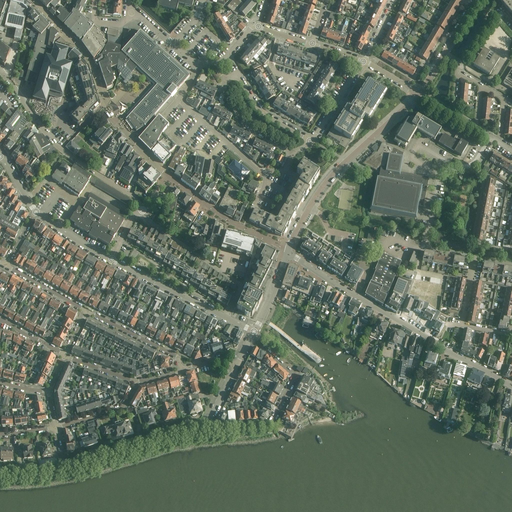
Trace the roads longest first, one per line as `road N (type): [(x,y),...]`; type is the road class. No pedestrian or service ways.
road 1 (residential): [(511,387),(288,253)]
road 2 (residential): [(288,253),(330,176),(418,94)]
road 3 (residential): [(142,210),(136,198),(60,149),(0,69)]
road 4 (residential): [(293,152),(282,172),(258,169),(177,99),(195,65)]
road 5 (residential): [(206,424),(270,424),(295,373),(253,331)]
road 6 (residential): [(225,317),(240,288),(236,280),(142,210)]
road 7 (residential): [(206,424),(61,466)]
road 8 (residential): [(426,239),(439,175),(472,164),(489,136)]
road 9 (residential): [(225,317),(112,259)]
